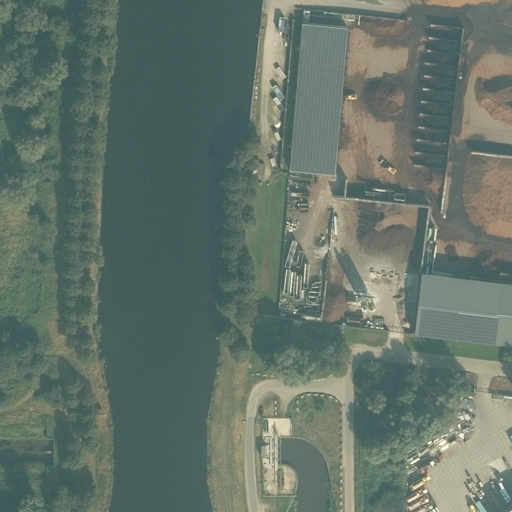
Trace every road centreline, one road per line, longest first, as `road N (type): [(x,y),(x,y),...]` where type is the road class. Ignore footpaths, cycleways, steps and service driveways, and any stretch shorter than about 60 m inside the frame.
road 1 (unclassified): [(255,511),(259,388),(347,390),(360,353),(511,371)]
road 2 (track): [(98,0),(79,347)]
road 3 (track): [(79,347),(95,432),(93,511)]
road 4 (unknown): [(474,511),(484,368)]
road 5 (track): [(73,511),(66,373)]
road 6 (track): [(348,511),(347,390)]
